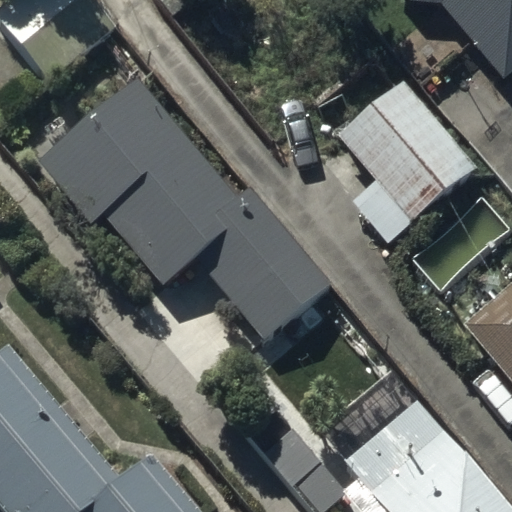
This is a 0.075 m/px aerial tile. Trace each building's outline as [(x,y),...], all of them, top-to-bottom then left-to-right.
[(83,0),(19,0),(0,15),(0,38),(43,91),(112,35),(83,0)] [(511,0),(394,0),(406,14),(437,16),(500,90),(511,79),(511,0)] [(233,212),(133,92),(32,173),(85,238),(99,227),(159,299),(193,271),(261,352),(329,296),(248,199),(233,212)] [(334,149),(407,236),(473,181),(399,94),(334,149)] [(511,293),(457,339),(511,404),(511,293)] [(6,368),(0,372),(0,511),(175,511),(150,481),(120,506),(6,368)] [(495,511),(387,382),(315,441),(354,489),(341,499),(291,439),(264,461),(306,511),(333,511),(340,506),(345,511),(495,511)]
